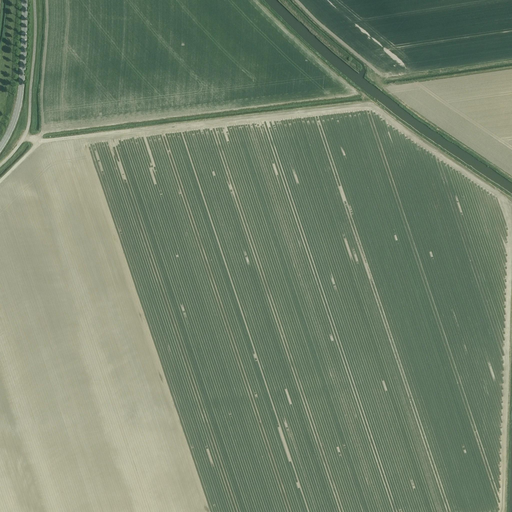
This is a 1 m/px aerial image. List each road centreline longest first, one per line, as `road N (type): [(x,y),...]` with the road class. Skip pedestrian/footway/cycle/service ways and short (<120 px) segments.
road 1 (tertiary): [(0,148),(19,101),(23,0)]
road 2 (track): [(0,181),(41,141),(128,131)]
